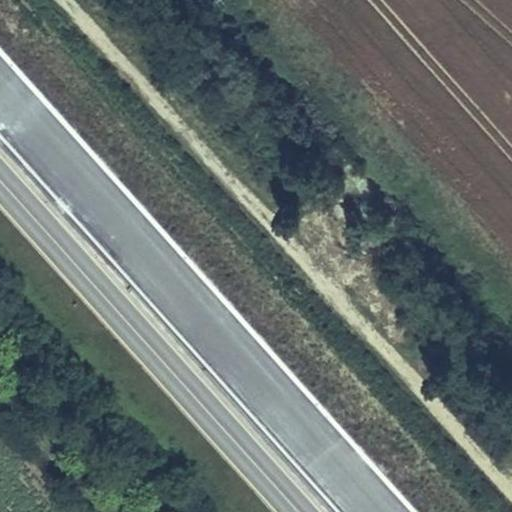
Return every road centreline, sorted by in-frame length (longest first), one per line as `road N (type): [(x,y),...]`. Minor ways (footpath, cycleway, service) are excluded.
road 1 (track): [(68,0),(511,486)]
road 2 (motorway): [(370,511),(0,99)]
road 3 (motorway): [(0,170),(307,511)]
